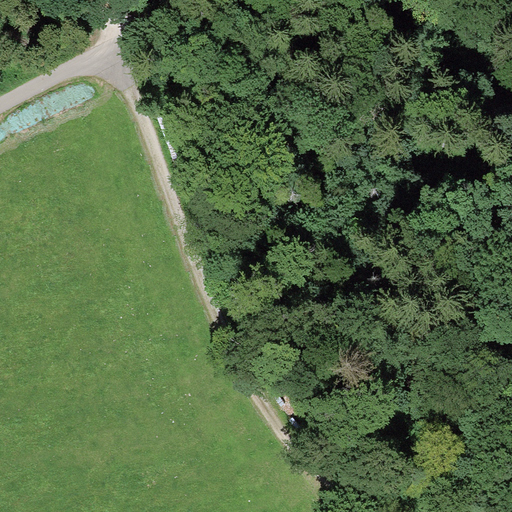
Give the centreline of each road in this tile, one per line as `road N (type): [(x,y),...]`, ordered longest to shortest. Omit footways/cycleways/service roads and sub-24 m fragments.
road 1 (track): [(405,511),(331,485),(259,399),(167,184),(105,0)]
road 2 (unclassified): [(0,108),(220,0)]
